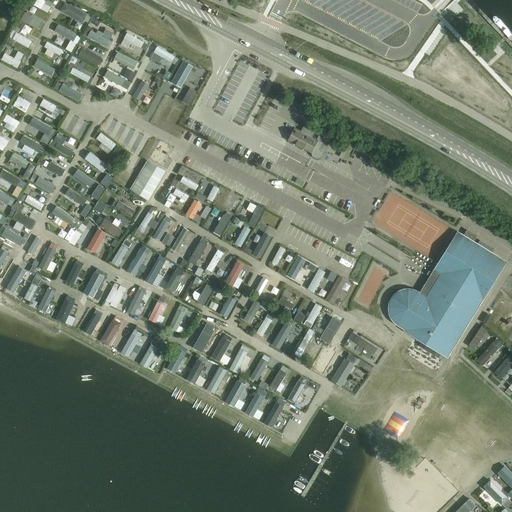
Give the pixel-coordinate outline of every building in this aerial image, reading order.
[(32,0),(31,3),(47,12),(50,7),(43,3),(44,0),(32,0)] [(61,11),(82,23),(84,20),(87,22),(90,17),(87,15),(65,3),(61,11)] [(25,12),(21,18),(38,28),(42,22),(31,15),(28,13),(25,12)] [(53,29),(77,43),(80,36),(56,23),(53,29)] [(32,41),(16,32),(13,38),(12,39),(28,47),(32,41)] [(127,32),(120,44),(127,48),(130,42),(130,41),(140,47),(143,41),(127,32)] [(107,40),(95,33),(92,38),(104,46),(107,40)] [(63,50),(47,41),(44,46),(51,50),(49,54),(53,55),(54,52),(60,55),(63,50)] [(97,65),(101,57),(83,47),(82,47),(79,46),(75,53),(79,55),(78,55),(97,65)] [(175,56),(157,46),(154,52),(175,64),(178,58),(174,56),(175,56)] [(5,52),(1,59),(17,68),(20,61),(5,52)] [(116,52),(114,57),(111,63),(116,66),(119,60),(120,61),(119,64),(128,68),(129,65),(135,68),(135,67),(138,62),(116,52)] [(159,67),(161,61),(153,58),(150,64),(159,67)] [(55,68),(37,59),(34,65),(52,75),(56,77),(59,71),(55,69),(55,68)] [(188,63),(176,84),(183,88),(195,67),(188,63)] [(91,79),(95,73),(76,64),(73,70),(91,79)] [(125,79),(108,70),(104,76),(121,86),(125,79)] [(127,70),(124,76),(132,80),(135,75),(127,70)] [(142,82),(133,96),(139,100),(147,85),(142,82)] [(81,94),(65,85),(61,91),(78,100),(81,94)] [(174,98),(168,95),(158,114),(165,117),(174,98)] [(186,96),(183,101),(189,105),(192,100),(186,96)] [(56,106),(43,98),(40,105),(46,109),(45,112),(50,114),(51,111),(53,112),(56,106)] [(172,120),(188,128),(198,109),(182,101),(172,120)] [(15,106),(15,114),(24,114),(24,106),(15,106)] [(49,126),(33,117),(29,123),(40,129),(38,132),(42,134),(44,131),(46,132),(49,126)] [(84,138),(88,132),(74,124),(71,130),(84,138)] [(322,129),(316,140),(311,137),(314,132),(310,130),(303,127),(301,131),(294,128),(288,139),(311,152),(311,151),(313,156),(317,158),(321,157),(331,138),(325,135),(327,131),(322,129)] [(116,144),(101,132),(96,138),(111,150),(116,144)] [(23,134),(19,141),(38,152),(38,151),(42,153),(45,148),(42,146),(42,145),(23,134)] [(71,157),(74,152),(57,142),(53,140),(50,145),(54,147),(71,157)] [(351,149),(361,154),(364,148),(354,143),(351,149)] [(117,146),(113,152),(119,157),(123,151),(117,146)] [(84,158),(102,171),(103,172),(105,169),(108,165),(90,151),(89,152),(88,152),(85,155),(86,157),(84,158)] [(14,153),(11,158),(17,162),(16,164),(21,167),(25,159),(14,153)] [(65,170),(50,161),(46,167),(61,176),(65,170)] [(159,173),(148,166),(150,162),(148,161),(131,189),(149,199),(166,172),(162,169),(159,173)] [(95,180),(78,168),(73,176),(90,188),(95,180)] [(21,179),(3,169),(0,173),(0,176),(17,186),(17,185),(20,180),(21,179)] [(198,184),(183,176),(180,181),(196,190),(198,184)] [(53,187),(39,179),(36,184),(51,192),(53,187)] [(20,180),(17,185),(22,188),(23,189),(26,183),(20,180)] [(219,188),(214,185),(207,198),(212,201),(219,188)] [(98,203),(93,199),(93,200),(73,186),(69,191),(89,205),(90,204),(95,207),(98,203)] [(189,195),(176,188),(173,193),(181,198),(179,200),(183,203),(185,200),(186,201),(189,195)] [(0,190),(0,202),(3,204),(4,202),(7,204),(8,203),(11,205),(14,199),(11,197),(0,190)] [(237,207),(242,196),(231,190),(226,202),(237,207)] [(44,204),(28,195),(24,201),(40,210),(44,204)] [(131,217),(135,211),(119,201),(118,201),(115,199),(111,205),(115,207),(131,217)] [(201,204),(194,199),(185,214),(193,218),(201,204)] [(81,213),(64,200),(60,207),(77,218),(81,213)] [(16,202),(9,215),(13,217),(17,210),(19,211),(22,205),(16,202)] [(264,208),(258,205),(249,223),(255,226),(264,208)] [(270,207),(266,216),(281,222),(285,213),(270,207)] [(141,225),(145,228),(156,211),(151,208),(141,225)] [(32,228),(35,221),(19,211),(17,210),(13,217),(32,228)] [(213,231),(220,236),(232,215),(227,211),(225,214),(224,213),(213,231)] [(236,220),(243,224),(248,217),(241,212),(236,220)] [(67,224),(52,215),(49,220),(64,229),(67,224)] [(118,237),(123,230),(111,222),(112,219),(106,215),(104,219),(99,216),(96,221),(100,224),(100,225),(118,237)] [(163,219),(156,232),(153,236),(159,240),(170,223),(169,222),(172,218),(166,215),(164,219),(163,219)] [(304,224),(299,234),(310,240),(315,230),(304,224)] [(240,246),(250,229),(244,225),(235,243),(240,246)] [(189,230),(184,227),(171,248),(177,251),(189,230)] [(98,228),(87,248),(95,253),(106,233),(98,228)] [(172,228),(167,235),(175,240),(179,233),(172,228)] [(194,228),(190,235),(195,238),(199,231),(194,228)] [(22,238),(8,230),(5,236),(19,244),(22,238)] [(474,241),(477,236),(467,230),(464,234),(474,241)] [(272,236),(264,232),(252,254),(260,258),(272,236)] [(36,236),(27,251),(33,254),(42,239),(36,236)] [(391,298),(390,300),(391,301),(390,303),(389,302),(389,305),(389,307),(389,309),(389,311),(389,313),(390,316),(391,318),(393,320),(394,322),(396,323),(398,325),(402,327),(402,326),(416,335),(415,335),(421,338),(438,349),(446,337),(458,317),(461,318),(463,316),(470,320),(505,262),(463,236),(457,245),(458,245),(449,259),(444,255),(426,285),(424,284),(421,287),(423,288),(420,293),(418,292),(416,291),(414,290),(412,289),(410,289),(408,289),(406,289),(404,289),(402,290),(401,290),(399,291),(398,292),(398,291),(396,293),(394,294),(393,296),(391,298)] [(202,237),(188,260),(195,264),(202,254),(203,251),(207,244),(208,240),(202,237)] [(123,244),(129,247),(132,243),(126,239),(123,244)] [(38,267),(46,271),(57,250),(56,250),(58,246),(51,243),(50,246),(49,246),(38,267)] [(3,244),(0,249),(0,267),(11,249),(3,244)] [(128,248),(122,244),(111,262),(118,266),(128,248)] [(280,246),(272,261),(277,264),(285,249),(280,246)] [(138,270),(137,269),(147,253),(139,248),(126,270),(135,275),(138,270)] [(224,252),(218,249),(206,268),(212,272),(224,252)] [(304,259),(298,255),(289,271),(295,275),(304,259)] [(163,271),(169,273),(176,259),(170,256),(163,271)] [(75,263),(66,281),(73,285),(82,267),(82,266),(84,263),(77,260),(75,263)] [(224,283),(232,287),(244,264),(237,260),(224,283)] [(161,264),(155,261),(146,277),(152,280),(161,264)] [(181,273),(187,267),(182,262),(176,268),(181,273)] [(26,270),(19,266),(6,288),(14,292),(26,270)] [(375,298),(390,270),(382,266),(379,272),(376,271),(364,292),(375,298)] [(319,269),(307,289),(314,292),(325,272),(319,269)] [(40,270),(35,278),(41,282),(46,273),(40,270)] [(164,288),(172,293),(182,274),(175,270),(164,288)] [(331,271),(328,276),(334,279),(337,274),(331,271)] [(87,294),(100,298),(102,290),(97,289),(102,276),(93,273),(87,294)] [(216,280),(221,282),(224,275),(219,273),(216,280)] [(254,292),(257,294),(260,295),(268,280),(263,277),(255,291),(254,292)] [(116,279),(108,300),(124,305),(131,285),(116,279)] [(343,302),(352,285),(347,282),(346,282),(338,299),(343,302)] [(37,294),(41,287),(32,283),(24,298),(30,301),(34,292),(37,294)] [(213,287),(207,284),(197,301),(203,305),(213,287)] [(325,285),(321,290),(328,294),(331,288),(325,285)] [(38,308),(46,312),(56,291),(55,291),(56,289),(49,286),(48,287),(38,308)] [(285,293),(291,296),(293,293),(302,298),(304,294),(289,286),(285,293)] [(132,314),(138,303),(139,300),(142,293),(144,289),(138,287),(136,290),(126,311),(132,314)] [(218,306),(224,299),(219,294),(213,302),(218,306)] [(56,319),(64,323),(65,322),(69,314),(75,301),(74,301),(75,298),(68,295),(67,297),(66,297),(56,319)] [(276,300),(273,305),(282,310),(285,305),(291,309),(294,304),(287,300),(288,298),(282,295),(278,301),(276,300)] [(229,296),(220,314),(227,318),(237,300),(229,296)] [(244,319),(250,322),(253,316),(254,316),(258,310),(259,311),(261,310),(262,308),(260,306),(261,303),(255,299),(244,319)] [(149,318),(156,321),(163,305),(157,302),(149,318)] [(304,324),(310,327),(322,307),(316,303),(304,324)] [(169,328),(176,331),(187,309),(180,306),(169,328)] [(70,312),(67,320),(74,323),(78,315),(70,312)] [(88,334),(99,316),(92,313),(82,330),(88,334)] [(262,336),(274,317),(268,313),(256,332),(262,336)] [(122,319),(116,315),(114,319),(113,318),(100,340),(108,345),(121,323),(120,322),(122,319)] [(285,323),(290,326),(294,320),(289,316),(285,323)] [(297,338),(303,322),(296,320),(291,336),(297,338)] [(199,344),(207,347),(215,326),(207,323),(199,344)] [(272,343),(279,347),(279,346),(283,340),(286,336),(288,332),(290,328),(284,324),(272,343)] [(482,325),(469,345),(475,349),(488,329),(482,325)] [(128,356),(129,357),(136,344),(140,346),(142,342),(139,340),(142,333),(134,329),(121,352),(120,354),(127,358),(128,356)] [(299,347),(304,350),(312,335),(307,332),(299,347)] [(372,354),(377,348),(353,332),(349,338),(372,354)] [(211,356),(219,361),(231,341),(230,341),(232,337),(225,333),(223,337),(223,336),(211,356)] [(496,339),(476,360),(482,365),(499,347),(498,347),(502,343),(496,338),(496,339)] [(150,344),(151,344),(140,363),(148,367),(154,356),(158,358),(160,354),(157,352),(161,345),(152,340),(150,344)] [(229,369),(237,373),(240,368),(239,367),(249,348),(242,344),(229,369)] [(330,348),(321,362),(327,366),(336,352),(338,348),(332,344),(330,348)] [(180,345),(167,368),(175,373),(188,349),(180,345)] [(501,378),(511,365),(511,351),(494,371),(501,378)] [(207,360),(200,356),(187,379),(195,383),(202,369),(205,371),(207,367),(204,366),(205,363),(207,360)] [(262,358),(251,377),(257,380),(268,361),(262,358)] [(332,379),(338,383),(340,383),(343,378),(343,377),(348,369),(349,370),(353,364),(345,358),(332,379)] [(282,365),(270,386),(276,390),(276,389),(280,383),(287,372),(285,372),(288,368),(282,365)] [(228,370),(219,366),(206,389),(215,393),(228,370)] [(227,399),(233,402),(245,379),(240,376),(227,399)] [(299,379),(287,399),(295,403),(306,383),(305,383),(307,379),(301,376),(299,379)] [(256,392),(245,412),(253,417),(264,397),(266,392),(259,388),(257,393),(256,392)] [(215,413),(219,405),(194,391),(190,399),(215,413)] [(240,395),(236,401),(243,405),(247,399),(240,395)] [(276,403),(264,423),(272,427),(284,406),(286,402),(279,397),(278,398),(276,403)] [(234,424),(243,428),(247,420),(238,416),(234,424)] [(257,436),(265,439),(267,432),(259,429),(257,436)] [(511,472),(505,465),(498,473),(511,487),(511,472)] [(508,498),(490,479),(483,486),(502,504),(506,507),(511,502),(508,498)] [(469,498),(454,511),(468,511),(476,505),(469,498)]
